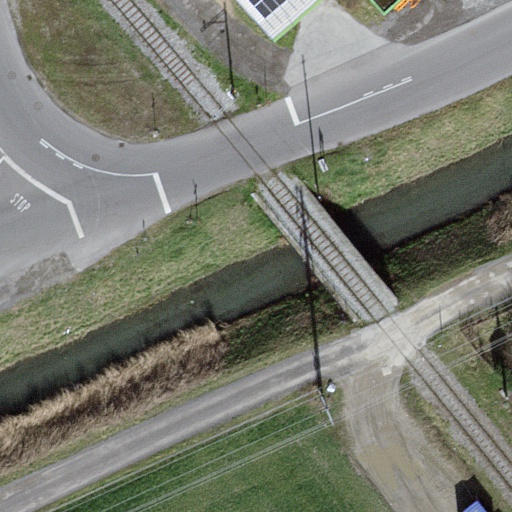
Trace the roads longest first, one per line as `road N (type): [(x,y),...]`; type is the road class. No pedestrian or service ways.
road 1 (unclassified): [(511,28),(243,148),(122,183),(58,154),(23,126),(0,79)]
road 2 (track): [(122,183),(22,281),(0,292)]
